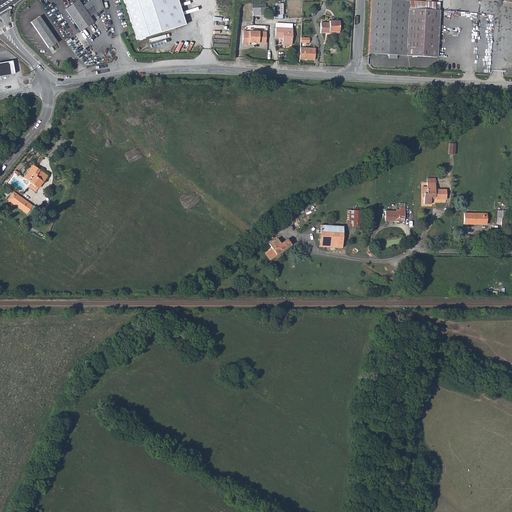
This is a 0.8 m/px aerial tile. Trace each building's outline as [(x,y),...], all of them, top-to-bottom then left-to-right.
[(65,9),(80,31),(93,22),(89,16),(96,12),(92,0),(90,0),(82,6),(78,0),(65,9)] [(123,0),(136,39),(160,32),(149,0),(123,0)] [(183,24),(175,0),(149,0),(160,32),(183,24)] [(399,0),(371,0),(368,53),(389,54),(388,58),(396,58),(396,54),(437,57),(438,33),(439,10),(438,10),(439,2),(409,1),(399,0)] [(252,8),(253,15),(260,15),(267,15),(266,7),(252,8)] [(31,21),(48,47),(52,45),(56,42),(39,16),(31,21)] [(324,23),(320,23),(320,33),(338,33),(338,21),(328,21),(328,23),(324,23)] [(275,36),(279,37),(282,37),(282,44),(290,44),(291,28),(283,28),(275,27),(275,36)] [(264,43),(265,32),(242,30),(241,45),(248,45),(248,43),(264,43)] [(313,60),(314,48),(300,47),(299,59),(313,60)] [(0,75),(14,73),(12,60),(0,62),(0,75)] [(22,177),(37,188),(47,175),(40,170),(36,175),(33,173),(36,169),(31,165),(22,177)] [(423,203),(431,203),(431,196),(435,196),(435,200),(445,200),(445,189),(435,189),(435,182),(426,182),(426,193),(423,193),(423,203)] [(7,200),(21,211),(28,202),(13,191),(7,200)] [(277,209),(280,213),(287,207),(285,204),(277,209)] [(384,212),(384,222),(404,222),(404,208),(398,208),(398,210),(395,210),(395,212),(384,212)] [(463,223),(486,225),(486,213),(464,212),(463,223)] [(344,226),(350,227),(350,231),(356,231),(356,213),(344,213),(344,226)] [(314,250),(337,251),(338,229),(316,228),(314,250)] [(265,245),(273,256),(288,247),(284,241),(277,245),(273,240),(265,245)]
